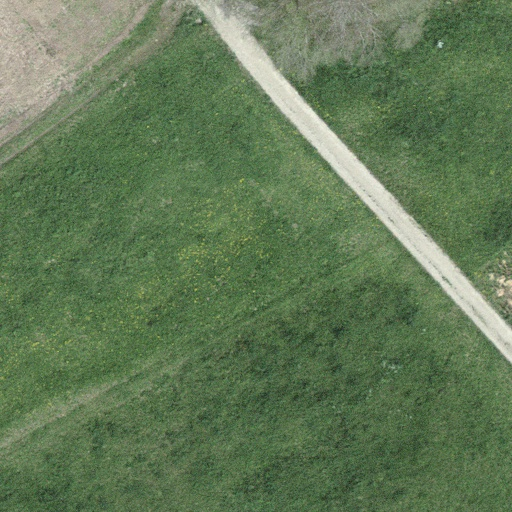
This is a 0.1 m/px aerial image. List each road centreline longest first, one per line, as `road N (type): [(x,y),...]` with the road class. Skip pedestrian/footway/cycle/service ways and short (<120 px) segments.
road 1 (track): [(207,4),(511,347)]
road 2 (track): [(398,0),(317,21),(207,4)]
